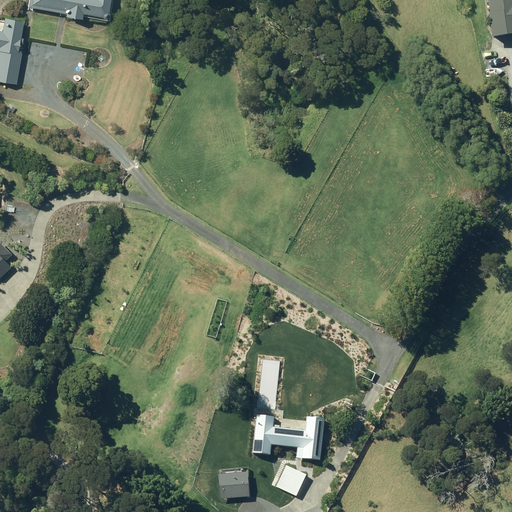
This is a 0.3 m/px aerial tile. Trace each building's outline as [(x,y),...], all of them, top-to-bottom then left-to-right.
[(29,0),(29,7),(67,13),(66,14),(85,17),(86,11),(110,15),(111,0),(29,0)] [(509,0),(481,0),(487,39),(511,35),(511,10),(510,10),(509,0)] [(4,28),(0,26),(0,45),(1,46),(0,49),(0,78),(15,81),(25,19),(5,16),(4,28)] [(0,276),(10,266),(4,260),(11,254),(0,242),(0,276)] [(268,485),(299,499),(317,460),(318,460),(321,455),(283,438),(266,474),(272,477),(268,485)]
